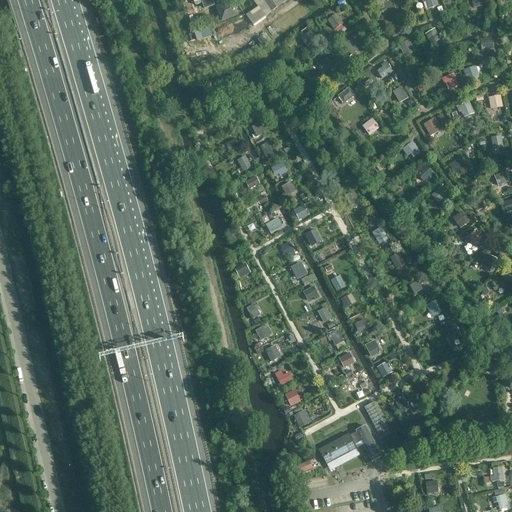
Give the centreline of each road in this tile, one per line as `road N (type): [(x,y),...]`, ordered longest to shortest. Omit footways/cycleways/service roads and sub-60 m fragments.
road 1 (motorway): [(197,511),(162,357),(60,0)]
road 2 (motorway): [(26,0),(115,302),(161,511)]
road 3 (unclassified): [(59,511),(0,249)]
